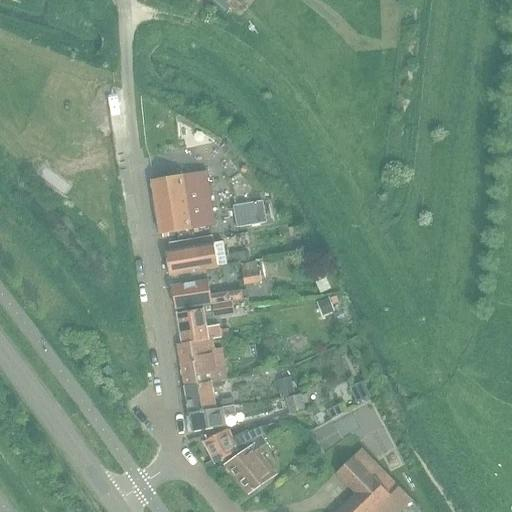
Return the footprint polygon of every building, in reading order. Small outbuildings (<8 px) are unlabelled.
[(160,234),(215,225),(206,171),(151,180),(160,234)] [(166,250),(170,275),(198,270),(206,269),(218,268),(214,242),(197,245),(166,250)] [(248,251),(225,255),(226,264),(250,261),(248,251)] [(198,270),(170,275),(176,309),(213,303),(233,300),(243,298),(241,289),(210,294),(208,282),(206,269),(198,270)] [(260,274),(239,277),(240,285),(261,282),(260,274)] [(213,303),(176,309),(182,343),(183,343),(213,338),(215,337),(220,336),(219,324),(206,326),(204,313),(213,312),(214,316),(233,313),(231,300),(243,299),(243,298),(233,300),(213,303)] [(183,343),(182,343),(177,344),(185,386),(226,377),(222,349),(214,350),(213,338),(183,343)] [(226,377),(185,386),(190,413),(221,408),(234,406),(234,405),(217,407),(213,387),(222,386),(222,379),(226,379),(226,377)] [(221,408),(190,413),(193,431),(226,426),(224,415),(236,414),(234,406),(221,408)] [(221,460),(222,461),(243,448),(242,447),(238,450),(227,429),(220,432),(219,430),(200,436),(214,463),(221,460)] [(243,448),(222,461),(248,493),(270,475),(256,458),(270,448),(262,436),(243,448)] [(360,446),(351,456),(336,470),(356,490),(334,511),(395,511),(410,496),(360,446)]
